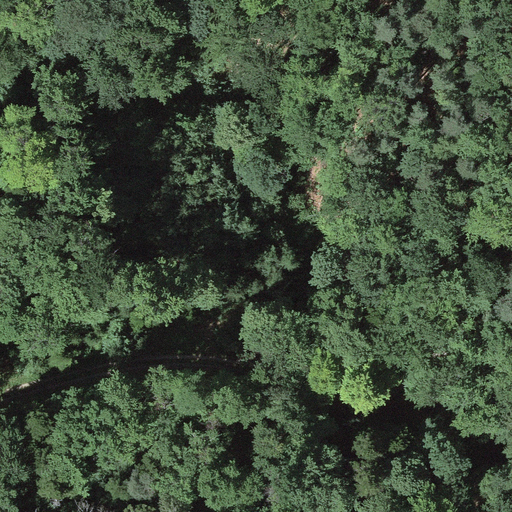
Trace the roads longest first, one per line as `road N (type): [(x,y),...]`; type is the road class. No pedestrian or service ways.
road 1 (track): [(511,241),(414,384),(385,399),(261,365),(185,355),(0,394)]
road 2 (track): [(385,399),(271,153),(246,125),(195,101),(0,120)]
